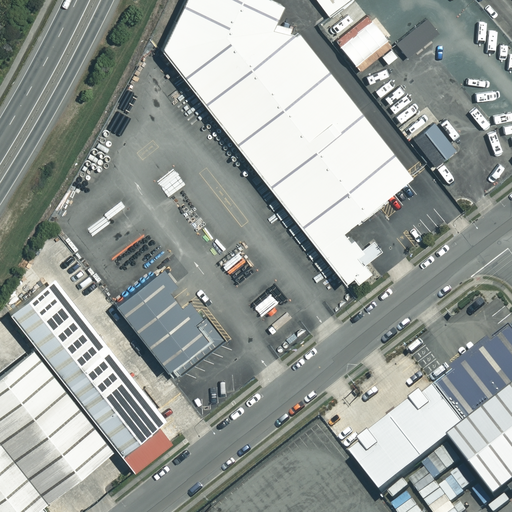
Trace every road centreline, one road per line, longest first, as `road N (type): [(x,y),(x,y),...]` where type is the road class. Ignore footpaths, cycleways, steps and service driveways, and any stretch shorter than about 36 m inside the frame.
road 1 (unclassified): [(140,511),(493,229)]
road 2 (trunk): [(105,0),(0,190)]
road 3 (trunk): [(0,134),(73,0)]
